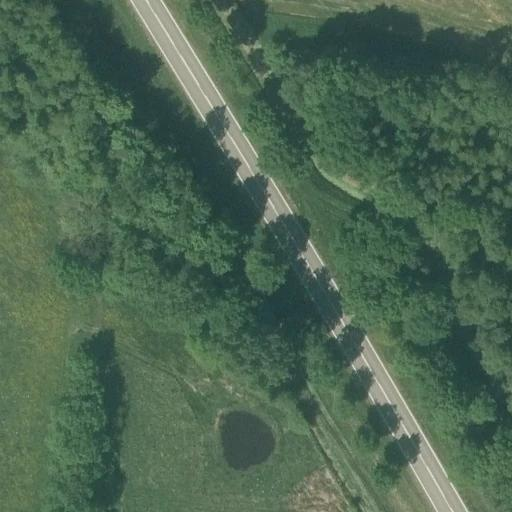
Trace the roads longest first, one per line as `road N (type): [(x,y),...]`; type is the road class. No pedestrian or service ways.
road 1 (primary): [(446,511),(352,342),(141,0)]
road 2 (track): [(55,0),(104,89),(114,142),(103,265),(279,371)]
road 3 (track): [(511,377),(416,213),(395,203),(370,225),(335,221),(293,246)]
